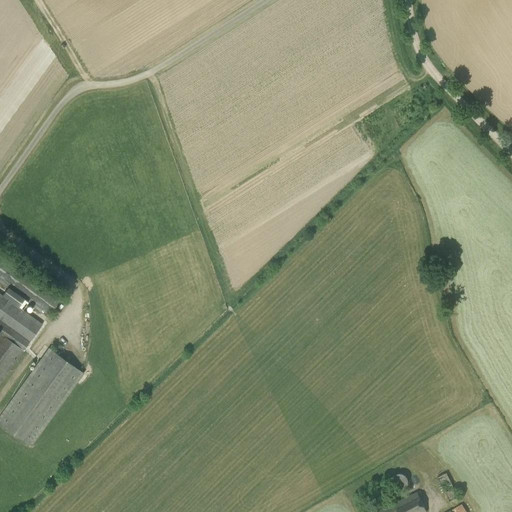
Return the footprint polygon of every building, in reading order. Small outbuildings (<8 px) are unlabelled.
[(60,299),(0,255),(0,280),(49,315),(60,299)] [(0,383),(24,351),(23,350),(42,324),(0,293),(0,383)] [(0,417),(0,424),(32,447),(83,373),(48,349),(0,417)] [(446,472),(437,477),(449,502),(459,497),(446,472)] [(401,489),(405,487),(408,484),(408,480),(406,476),(402,474),(398,473),(394,475),(392,479),(392,483),(393,486),(397,489),(401,489)] [(379,510),(379,511),(426,511),(416,492),(379,510)]
